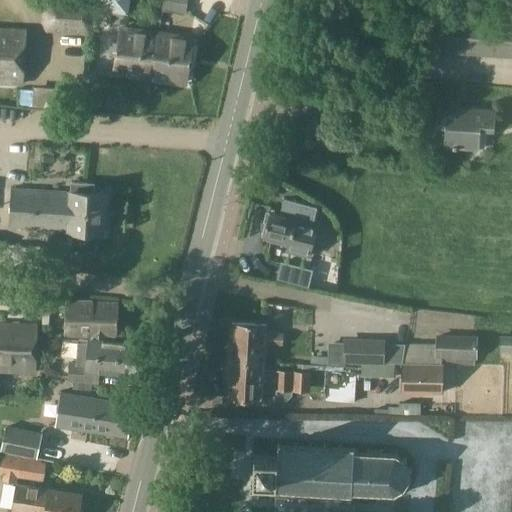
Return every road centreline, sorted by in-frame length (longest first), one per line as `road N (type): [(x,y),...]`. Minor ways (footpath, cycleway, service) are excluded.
road 1 (secondary): [(133,511),(264,0)]
road 2 (track): [(511,73),(250,58)]
road 3 (unknown): [(231,138),(0,130)]
